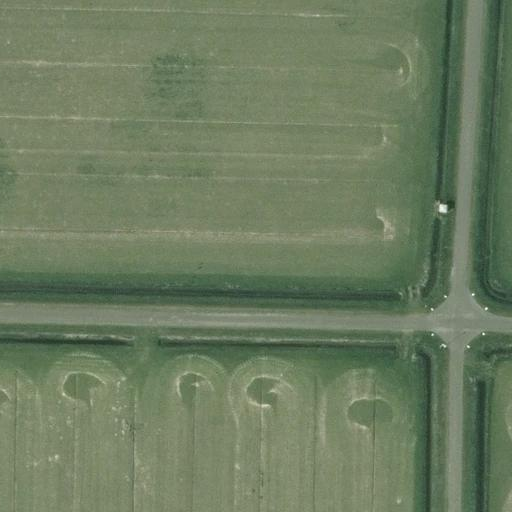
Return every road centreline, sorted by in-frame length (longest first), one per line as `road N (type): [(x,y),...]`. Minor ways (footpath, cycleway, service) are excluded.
road 1 (unclassified): [(456,316),(0,308)]
road 2 (unclassified): [(456,316),(474,0)]
road 3 (unclassified): [(452,511),(456,316)]
